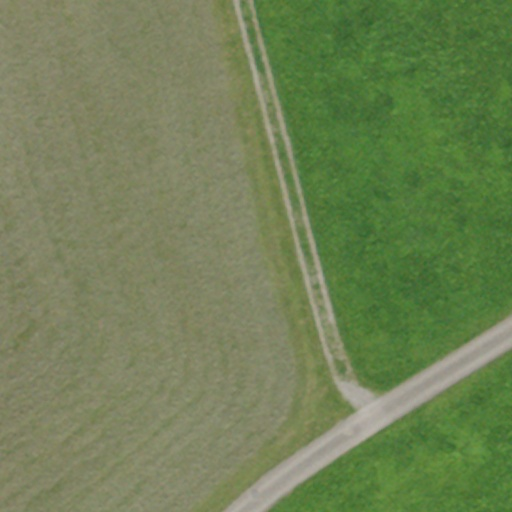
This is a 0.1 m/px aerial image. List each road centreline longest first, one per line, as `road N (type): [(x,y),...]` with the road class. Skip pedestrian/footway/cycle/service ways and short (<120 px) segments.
road 1 (track): [(382,416),(339,368),(246,0)]
road 2 (track): [(511,339),(382,416),(251,511)]
